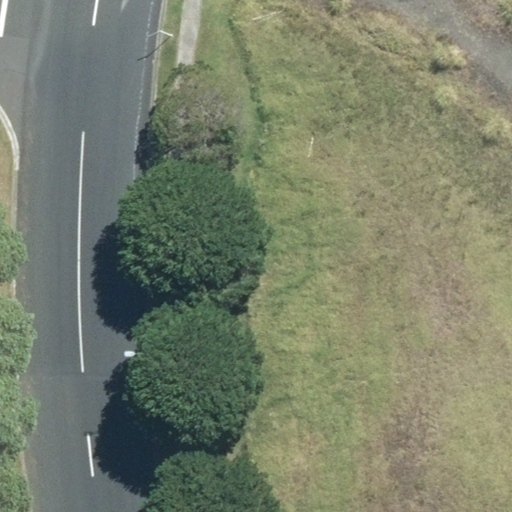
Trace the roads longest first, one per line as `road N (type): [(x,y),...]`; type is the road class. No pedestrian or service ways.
road 1 (tertiary): [(99,511),(75,248),(87,48)]
road 2 (track): [(365,0),(473,41),(511,69)]
